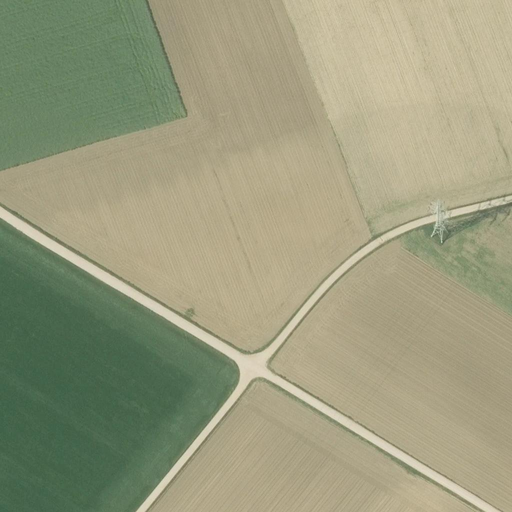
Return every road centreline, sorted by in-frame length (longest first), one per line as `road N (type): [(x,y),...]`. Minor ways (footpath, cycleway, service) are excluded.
road 1 (track): [(0,213),(485,511)]
road 2 (track): [(255,369),(342,266),(375,242),(425,220),(511,200)]
road 3 (track): [(255,369),(142,511)]
